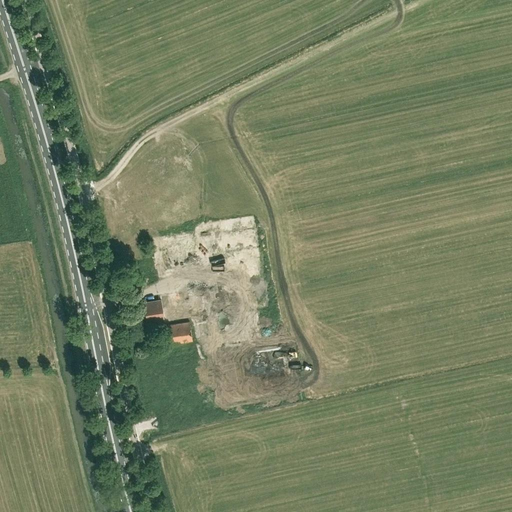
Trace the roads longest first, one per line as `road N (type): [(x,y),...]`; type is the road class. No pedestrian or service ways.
road 1 (primary): [(134,511),(3,0)]
road 2 (unclassified): [(150,511),(70,151),(22,0)]
